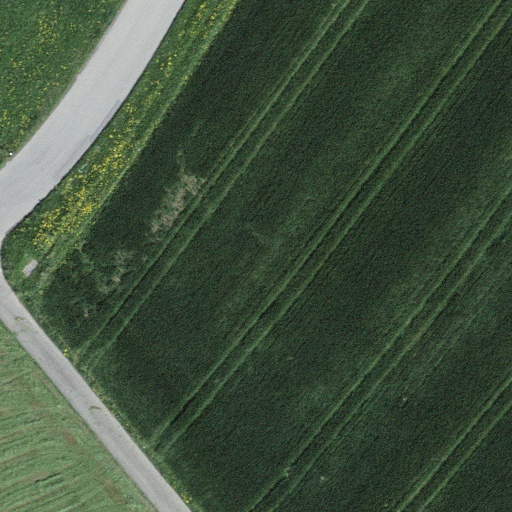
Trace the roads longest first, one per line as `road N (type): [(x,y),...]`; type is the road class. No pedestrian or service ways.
road 1 (unclassified): [(0,199),(42,172),(138,75),(184,0)]
road 2 (track): [(152,511),(0,318)]
